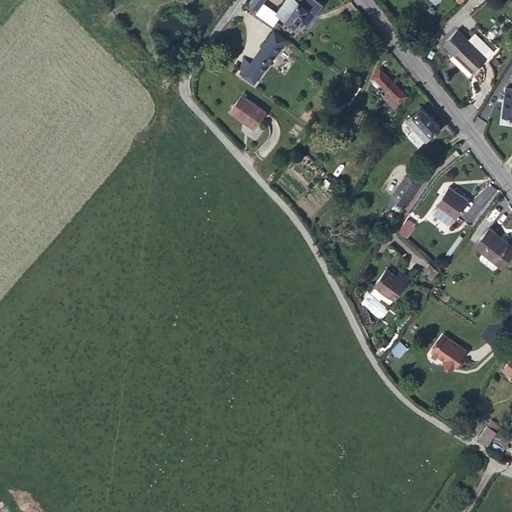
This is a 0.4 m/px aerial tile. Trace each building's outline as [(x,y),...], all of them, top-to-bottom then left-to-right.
[(258,10),(264,0),(253,0),(250,4),(258,10)] [(309,9),(296,0),(287,0),(277,14),(295,27),(309,9)] [(494,51),(475,32),(468,40),(457,29),(443,43),(454,54),(463,62),(473,72),(494,51)] [(240,74),(254,83),(286,39),(274,31),(252,63),(245,72),(242,70),(240,74)] [(463,62),(454,54),(450,58),(459,66),(463,62)] [(245,72),(252,63),(246,58),(239,68),(242,70),(245,72)] [(473,72),(463,62),(459,66),(469,76),(473,72)] [(406,95),(382,70),(375,77),(388,92),(384,96),(394,107),(406,95)] [(341,98),(348,103),(359,87),(352,81),(341,98)] [(511,88),(506,87),(503,116),(511,117),(511,88)] [(255,128),(266,112),(242,94),(230,110),(255,128)] [(348,103),(341,98),(336,105),(343,110),(348,103)] [(363,110),(355,106),(349,121),(357,125),(363,110)] [(441,127),(422,106),(407,120),(426,141),(441,127)] [(406,176),(392,197),(393,198),(402,204),(404,206),(418,185),(406,176)] [(468,200),(449,186),(437,204),(438,204),(433,211),(434,214),(448,224),(451,223),(455,217),(456,217),(468,200)] [(402,204),(393,198),(389,205),(398,211),(402,204)] [(408,220),(400,230),(408,236),(415,226),(408,220)] [(489,228),(475,245),(483,252),(480,256),(480,259),(492,268),(496,268),(499,264),(502,266),(511,253),(511,245),(508,243),(507,244),(499,238),(500,237),(489,228)] [(450,256),(463,237),(460,235),(447,254),(450,256)] [(438,271),(428,263),(422,270),(432,278),(438,271)] [(375,285),(394,298),(409,278),(400,271),(397,276),(387,269),(375,285)] [(454,367),(467,349),(444,334),(433,351),(447,361),(446,362),(454,367)] [(392,350),(399,356),(407,347),(400,341),(392,350)] [(511,356),(503,369),(511,375),(511,356)] [(479,438),(488,444),(500,426),(491,420),(479,438)] [(511,435),(501,429),(493,441),(495,442),(492,448),(499,452),(502,447),(504,448),(511,435)]
